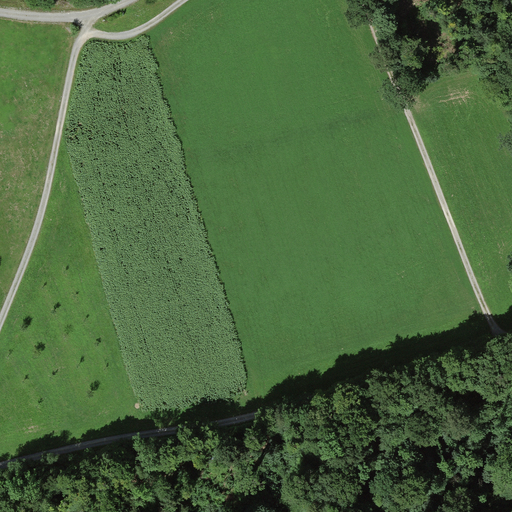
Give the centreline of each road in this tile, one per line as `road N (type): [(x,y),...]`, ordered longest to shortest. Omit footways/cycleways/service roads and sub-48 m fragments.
road 1 (track): [(499,342),(253,415),(0,466)]
road 2 (track): [(184,0),(131,33),(83,33),(41,214),(0,324)]
road 3 (track): [(365,0),(499,342),(511,339)]
